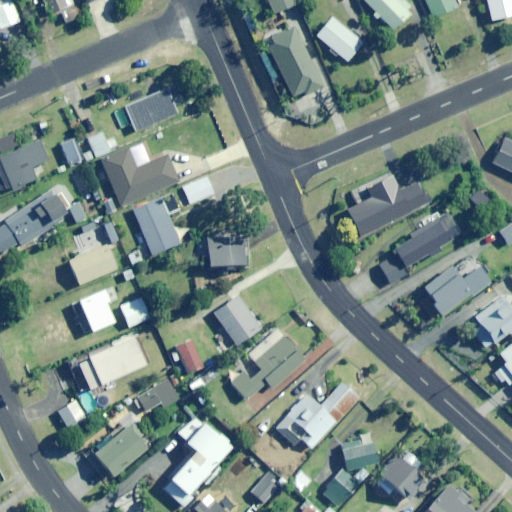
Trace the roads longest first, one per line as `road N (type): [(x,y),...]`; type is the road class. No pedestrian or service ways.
road 1 (residential): [(511,461),(347,309),(302,243),(276,176)]
road 2 (residential): [(511,76),(276,176)]
road 3 (residential): [(0,97),(203,12)]
road 4 (residential): [(276,176),(203,12)]
road 5 (tertiary): [(0,387),(35,469),(74,511)]
